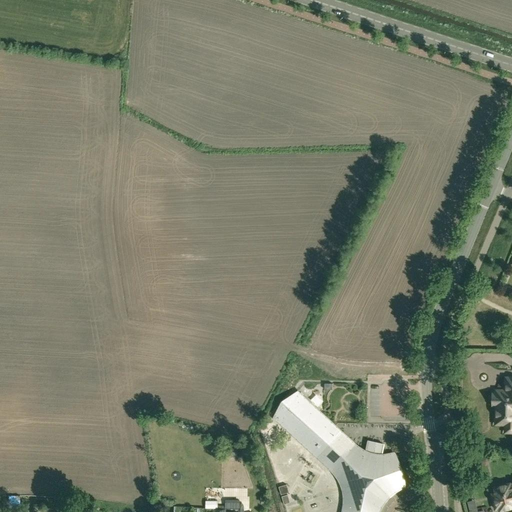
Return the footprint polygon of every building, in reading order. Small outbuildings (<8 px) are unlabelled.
[(511,377),(506,378),(506,391),(496,390),(496,393),(492,393),(492,395),(492,405),(496,405),(496,423),(506,424),(506,426),(506,428),(507,430),(509,431),(510,431),(511,431),(511,377)] [(339,431),(297,392),(285,401),(286,402),(283,405),(282,404),(274,417),(317,456),(332,469),(334,471),(335,473),(337,475),(338,477),(340,479),(341,481),(342,483),(343,485),(344,485),(345,489),(344,489),(345,492),(345,494),(345,497),(345,499),(345,501),(345,506),(344,509),(343,511),(377,511),(379,509),(380,505),(380,504),(383,499),(385,501),(390,495),(389,493),(394,489),(394,490),(398,488),(400,487),(402,486),(404,485),(394,454),(390,455),(388,455),(386,455),(383,456),(381,456),(383,444),(368,441),(366,452),(362,450),(360,449),(358,448),(356,446),(354,445),(339,431)] [(492,494),(493,501),(495,509),(499,508),(500,510),(511,507),(511,482),(511,483),(510,484),(510,483),(494,487),(496,493),(492,494)] [(289,492),(286,484),(279,487),(281,494),(289,492)] [(17,503),(17,495),(6,496),(7,504),(17,503)] [(284,504),(290,502),(287,495),(282,496),(284,504)] [(63,501),(54,508),(57,511),(61,511),(68,507),(63,501)]
